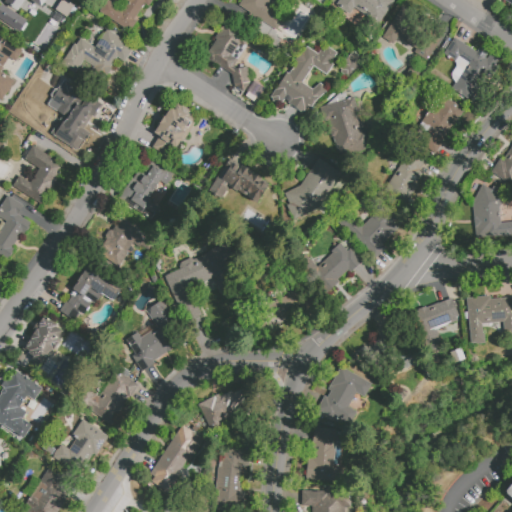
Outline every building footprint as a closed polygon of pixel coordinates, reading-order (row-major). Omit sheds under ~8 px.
[(4,0),(4,1),(17,10),(23,0),(4,0)] [(59,0),(67,0),(74,4),(66,16),(54,8),(59,0)] [(106,1),(121,11),(128,1),(126,0),(152,0),(148,7),(144,4),(134,19),(137,21),(129,33),(99,12),(106,1)] [(271,42),(253,30),(259,20),(238,7),(242,0),(276,0),(269,12),(282,20),(275,30),(278,32),(271,42)] [(392,0),(394,1),(375,30),(361,20),(357,26),(343,17),(347,11),(333,1),(333,0),(392,0)] [(0,2),(26,19),(19,30),(0,18),(0,2)] [(402,6),(419,16),(418,19),(442,36),(427,60),(414,51),(416,48),(398,36),(392,44),(381,37),(402,6)] [(225,21),(249,36),(243,46),(238,43),(230,56),(237,60),(232,69),(233,70),(247,67),(249,82),(243,91),(233,84),(231,74),(213,61),(208,60),(206,55),(208,52),(215,40),(214,39),(225,21)] [(75,73),(60,64),(73,44),(76,45),(80,39),(94,48),(107,30),(134,48),(124,62),(117,57),(102,79),(91,71),(93,67),(83,60),(75,73)] [(0,71),(14,80),(2,100),(0,98),(0,35),(23,50),(16,62),(8,57),(0,69),(0,71)] [(452,88),(466,67),(444,53),(454,37),(476,52),(481,46),(502,60),(473,103),(452,88)] [(286,73),(290,75),(294,67),(292,66),(301,52),(303,53),(307,47),(318,54),(320,50),(323,52),(327,46),(336,53),(331,62),(333,63),(326,75),(312,66),(302,83),(312,89),(320,82),(327,90),(315,100),(311,106),(308,104),(303,112),(284,100),(281,104),(278,103),(277,105),(271,101),(273,99),(270,98),(286,73)] [(337,66),(354,51),(359,57),(356,60),(362,66),(348,78),(347,77),(345,78),(340,72),(341,70),(337,66)] [(35,76),(46,61),(58,69),(48,85),(41,80),(38,83),(34,80),(36,77),(35,76)] [(65,79),(100,103),(97,108),(92,115),(83,128),(90,133),(78,151),(55,137),(52,135),(50,133),(62,115),(47,104),(42,98),(34,92),(40,83),(56,90),(65,79)] [(355,113),(366,148),(338,156),(327,121),(324,122),(319,107),(354,97),(358,112),(355,113)] [(463,110),(443,140),(444,141),(436,153),(420,143),(423,138),(415,132),(430,110),(436,114),(446,98),(463,110)] [(170,107),(173,109),(177,104),(180,106),(181,104),(189,110),(188,111),(196,116),(193,122),(194,123),(182,143),(180,142),(176,148),(166,142),(163,146),(169,151),(165,156),(152,148),(159,137),(154,133),(170,107)] [(511,144),(511,181),(511,183),(505,179),(504,181),(490,172),(499,159),(502,160),(511,144)] [(33,146),(47,156),(49,154),(58,160),(56,162),(66,168),(40,205),(12,186),(19,176),(30,183),(39,170),(24,159),(33,146)] [(411,149),(426,159),(419,170),(423,173),(417,182),(420,184),(405,205),(384,190),(411,149)] [(322,207),(294,220),(287,205),(289,204),(284,194),(301,185),(317,159),(343,175),(322,207)] [(267,186),(256,203),(237,190),(236,192),(228,187),(230,185),(229,184),(225,190),(228,192),(222,201),(209,192),(225,168),(228,170),(233,162),(240,167),(242,164),(250,170),(248,173),(250,174),(250,173),(252,175),(254,173),(262,178),(260,181),(267,186)] [(154,214),(131,199),(135,192),(131,190),(136,183),(137,184),(138,183),(141,185),(142,184),(140,182),(144,175),(146,177),(153,166),(164,173),(164,174),(170,178),(166,185),(159,181),(150,196),(150,203),(158,207),(154,214)] [(472,201),(481,184),(506,196),(501,207),(502,222),(511,221),(511,233),(475,237),(472,201)] [(0,224),(2,222),(5,224),(6,222),(0,217),(0,207),(8,196),(23,206),(17,214),(31,224),(23,234),(22,233),(11,248),(13,250),(6,259),(0,254),(0,224)] [(344,228),(350,223),(357,231),(383,206),(396,219),(392,222),(398,228),(383,243),(380,240),(377,242),(384,249),(375,259),(344,228)] [(123,215),(162,239),(156,249),(150,246),(148,250),(141,246),(140,248),(132,243),(127,253),(131,256),(122,271),(98,256),(108,239),(103,236),(108,228),(113,231),(123,215)] [(296,263),(305,254),(317,267),(332,253),(330,252),(339,243),(347,251),(349,249),(362,261),(350,272),(347,269),(337,280),(339,281),(326,294),(296,263)] [(163,277),(180,270),(179,267),(180,262),(190,258),(193,259),(227,244),(235,261),(188,283),(201,316),(187,322),(163,277)] [(94,276),(95,275),(120,292),(112,303),(89,288),(83,297),(72,290),(85,270),(94,276)] [(250,306),(257,330),(315,314),(308,289),(250,306)] [(59,310),(74,320),(80,312),(82,314),(90,302),(73,290),(59,310)] [(477,342),(470,343),(467,297),(490,295),(491,299),(511,297),(511,335),(505,335),(504,322),(482,324),(483,333),(485,333),(485,343),(477,344),(477,342)] [(443,345),(425,352),(410,313),(451,297),(459,316),(456,316),(458,320),(437,328),(443,345)] [(125,340),(137,332),(144,328),(153,322),(147,309),(162,299),(176,322),(164,329),(175,347),(153,361),(154,363),(142,371),(132,356),(135,355),(125,340)] [(22,349),(44,316),(57,325),(56,327),(61,330),(57,337),(60,339),(43,363),(22,349)] [(375,374),(359,352),(368,346),(369,348),(386,336),(382,331),(389,326),(414,359),(405,368),(399,360),(375,374)] [(450,352),(461,348),(465,359),(454,363),(450,352)] [(340,368),(371,385),(364,398),(356,394),(348,408),(356,413),(350,425),(334,416),(332,419),(316,410),(324,396),(327,398),(330,392),(328,390),(340,368)] [(0,395),(1,394),(1,392),(3,388),(0,386),(4,380),(6,382),(14,370),(42,389),(34,401),(27,396),(19,408),(26,413),(22,419),(31,425),(22,439),(13,433),(14,432),(2,424),(1,425),(0,424),(0,395)] [(139,386),(130,399),(128,399),(120,412),(123,414),(114,427),(89,410),(91,406),(81,399),(87,390),(97,397),(115,371),(139,386)] [(197,405),(218,394),(220,397),(231,391),(232,394),(241,389),(250,407),(209,428),(197,405)] [(82,419),(108,436),(95,457),(93,455),(78,476),(52,457),(60,445),(69,449),(76,438),(72,435),(82,419)] [(341,484),(307,481),(309,461),(311,461),(315,426),(320,426),(320,431),(337,432),(336,435),(347,436),(345,450),(336,449),(334,470),(342,471),(341,484)] [(149,474),(178,430),(197,442),(192,449),(194,451),(190,457),(188,455),(178,471),(180,473),(170,488),(149,474)] [(215,507),(221,448),(250,451),(248,466),(241,465),(239,487),(241,488),(241,492),(245,492),(243,510),(215,507)] [(27,511),(30,508),(25,505),(31,497),(24,492),(34,478),(40,482),(49,468),(64,479),(57,488),(68,496),(56,511),(27,511)] [(511,511),(511,480),(503,492),(511,499),(511,511)] [(311,511),(312,506),(301,506),(301,490),(328,490),(328,495),(351,496),(351,508),(344,508),(343,511),(311,511)]
